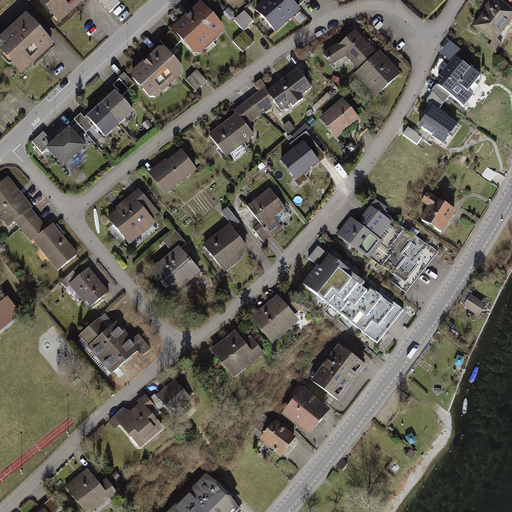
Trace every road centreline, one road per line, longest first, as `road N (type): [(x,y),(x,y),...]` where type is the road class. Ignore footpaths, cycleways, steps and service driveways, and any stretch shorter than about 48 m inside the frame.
road 1 (residential): [(69,211),(303,28),(357,4),(377,4),(433,37)]
road 2 (residential): [(180,347),(319,223),(394,129),(433,37)]
road 3 (secondary): [(281,511),(410,349),(511,191)]
road 4 (residential): [(0,511),(180,347)]
road 5 (residential): [(9,141),(163,0)]
road 6 (residential): [(180,347),(69,211)]
